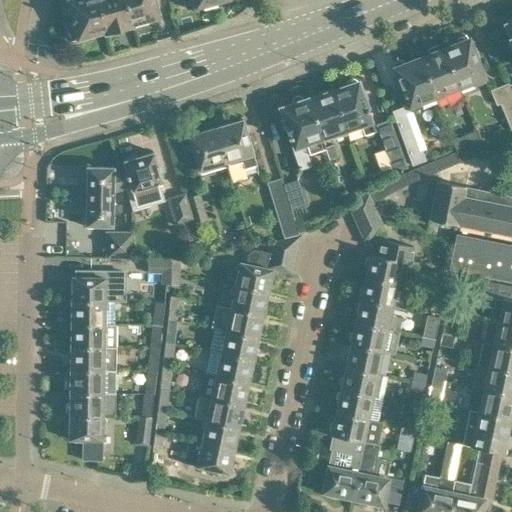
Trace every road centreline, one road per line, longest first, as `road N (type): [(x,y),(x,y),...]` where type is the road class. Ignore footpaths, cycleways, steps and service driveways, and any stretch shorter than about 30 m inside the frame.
road 1 (secondary): [(0,122),(178,80),(302,36)]
road 2 (residential): [(269,511),(326,252),(348,241)]
road 3 (residential): [(22,484),(29,244)]
road 4 (residential): [(153,511),(22,484)]
